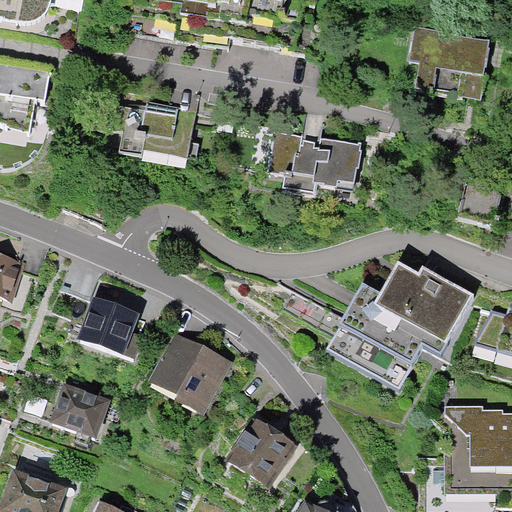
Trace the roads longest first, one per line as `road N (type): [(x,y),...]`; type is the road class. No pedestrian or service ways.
road 1 (residential): [(511,162),(302,101),(0,49)]
road 2 (residential): [(116,260),(134,226),(172,216),(218,246),(284,268),(414,239),(511,271)]
road 3 (residential): [(377,511),(325,423),(278,366),(190,293),(116,260)]
road 4 (residential): [(116,260),(0,214)]
